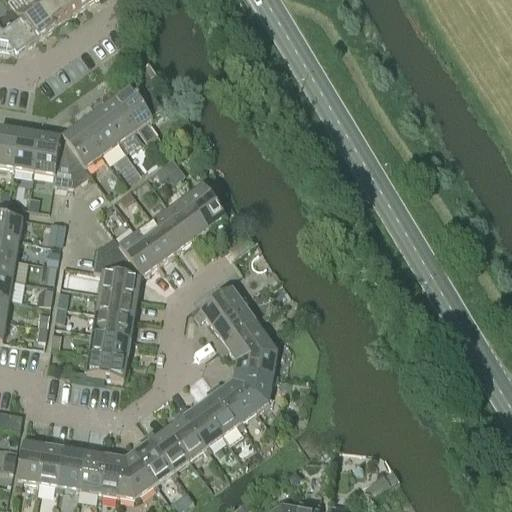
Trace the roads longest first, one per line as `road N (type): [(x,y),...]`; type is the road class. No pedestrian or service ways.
road 1 (secondary): [(265,0),(511,409)]
road 2 (residential): [(217,277),(178,305),(164,390),(116,425),(42,413),(0,377)]
road 3 (residential): [(0,76),(23,79),(110,19)]
